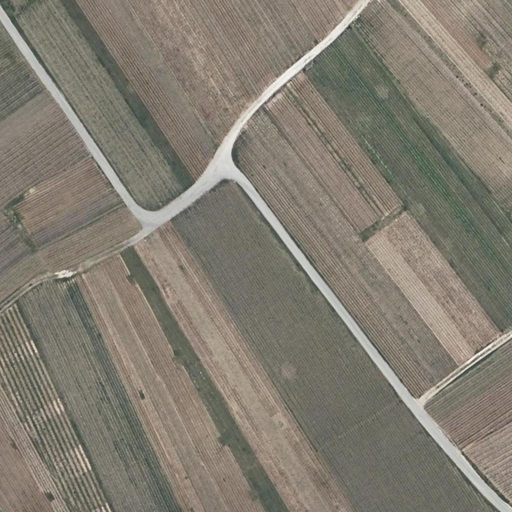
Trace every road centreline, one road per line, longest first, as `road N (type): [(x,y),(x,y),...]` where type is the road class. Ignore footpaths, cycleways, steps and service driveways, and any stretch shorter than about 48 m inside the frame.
road 1 (unclassified): [(0,10),(137,211),(166,213),(224,173),(242,179),(444,443),(508,511)]
road 2 (track): [(365,0),(244,117),(215,176)]
road 3 (track): [(511,333),(415,406)]
